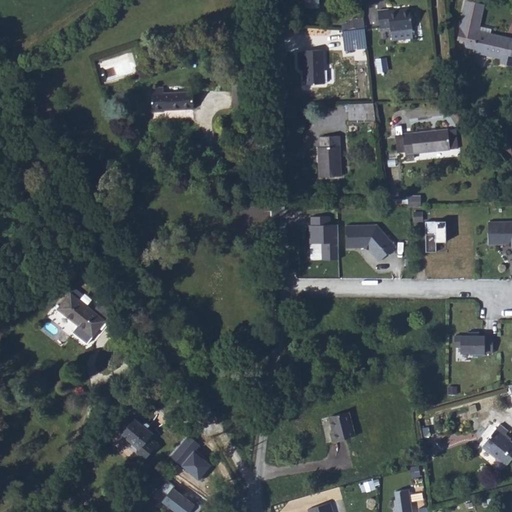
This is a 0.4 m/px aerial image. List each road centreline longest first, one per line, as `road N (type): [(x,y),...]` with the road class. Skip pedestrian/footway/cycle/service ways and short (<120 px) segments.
road 1 (track): [(257,494),(0,99)]
road 2 (unclassified): [(275,0),(284,286)]
road 3 (unclassified): [(284,286),(258,511)]
road 4 (residential): [(284,286),(472,291),(498,299)]
